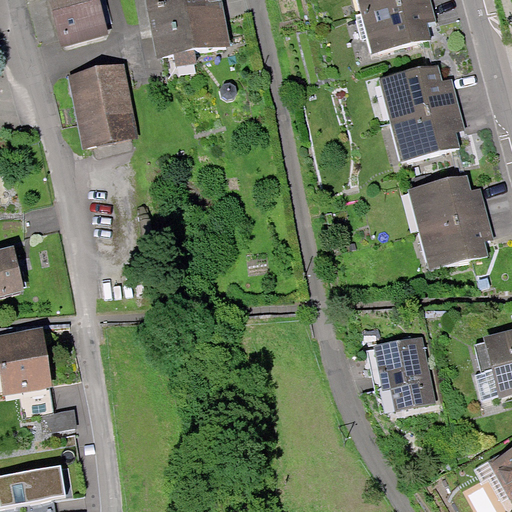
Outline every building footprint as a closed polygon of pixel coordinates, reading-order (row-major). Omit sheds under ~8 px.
[(101,0),(49,0),(62,51),(111,39),(101,0)] [(137,0),(152,73),(237,56),(225,0),(137,0)] [(355,0),(365,51),(427,40),(425,27),(434,26),(431,10),(429,0),(355,0)] [(438,67),(379,78),(394,160),(456,148),(454,136),(463,134),(460,118),(454,86),(453,80),(441,82),(438,67)] [(70,80),(84,154),(141,144),(131,90),(128,70),(70,80)] [(225,101),(227,102),(230,101),(232,100),(234,98),(236,96),(236,93),(235,91),(234,88),(232,86),(229,86),(227,85),(224,86),(222,88),(220,90),(220,93),(220,95),(221,98),(223,100),(225,101)] [(466,178),(406,188),(421,270),(484,259),(482,246),(490,245),(487,229),(482,197),(480,190),(469,193),(466,178)] [(17,253),(0,256),(0,303),(26,298),(17,253)] [(268,254),(246,257),(248,275),(270,273),(268,254)] [(44,335),(0,341),(0,376),(3,400),(52,393),(44,335)] [(425,340),(368,352),(381,420),(439,408),(425,340)] [(511,340),(475,350),(482,378),(494,375),(501,403),(511,400),(511,340)] [(12,423),(0,425),(0,506),(25,503),(12,423)] [(511,451),(487,466),(511,507),(511,505),(511,451)]
